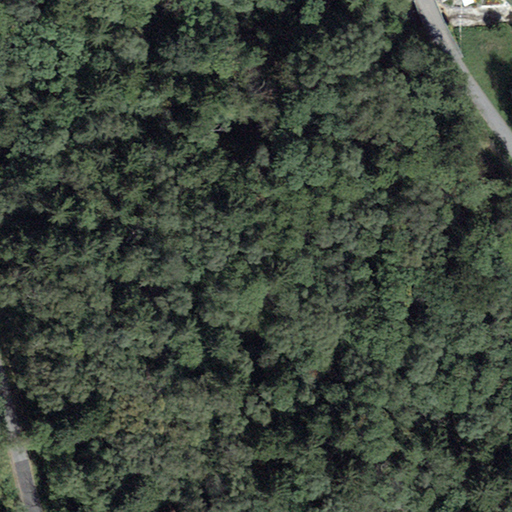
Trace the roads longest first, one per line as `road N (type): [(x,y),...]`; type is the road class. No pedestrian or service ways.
road 1 (unclassified): [(423,0),(443,45),(511,142)]
road 2 (unclassified): [(33,511),(0,378)]
